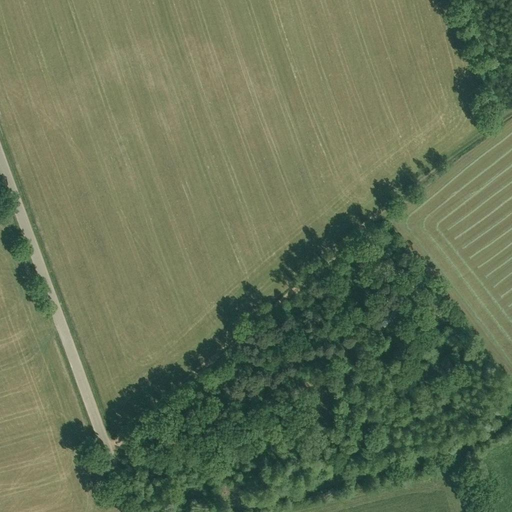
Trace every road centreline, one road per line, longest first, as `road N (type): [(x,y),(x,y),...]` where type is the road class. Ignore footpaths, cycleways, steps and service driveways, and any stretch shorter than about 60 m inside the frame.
road 1 (track): [(511,117),(369,226),(107,452)]
road 2 (unclassified): [(130,511),(0,158)]
